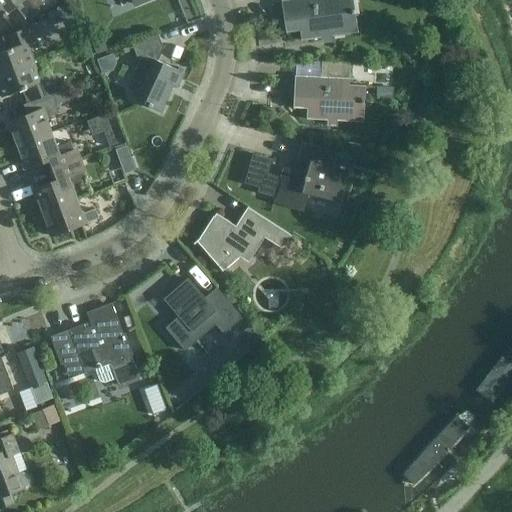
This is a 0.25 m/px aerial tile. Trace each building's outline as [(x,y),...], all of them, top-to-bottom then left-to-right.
[(17,25),(44,4),(41,0),(0,0),(0,20),(9,14),(17,25)] [(337,4),(336,0),(288,0),(282,1),(287,32),(301,30),(302,41),(358,33),(353,1),(337,4)] [(0,75),(35,63),(30,51),(40,48),(32,26),(8,36),(12,48),(0,53),(0,75)] [(164,49),(159,35),(133,45),(139,63),(140,62),(151,67),(136,99),(161,111),(173,86),(178,88),(184,73),(155,60),(159,51),(164,49)] [(352,79),(353,63),(323,61),(322,78),(296,76),(294,108),(308,108),(308,119),(364,122),(365,91),(349,90),(349,79),(352,79)] [(0,75),(0,90),(3,98),(28,88),(33,101),(57,92),(48,71),(39,74),(35,63),(0,75)] [(376,100),(393,100),(394,87),(377,86),(376,100)] [(18,145),(52,133),(46,118),(60,113),(56,105),(70,99),(66,89),(29,103),(33,113),(9,122),(18,145)] [(113,111),(99,116),(105,132),(110,147),(124,142),(113,111)] [(57,147),(52,133),(18,145),(27,169),(51,160),(54,170),(78,161),(70,142),(57,147)] [(336,151),(302,142),(291,180),(269,174),(273,160),(253,154),(245,184),(259,188),(257,193),(275,198),(274,203),(304,211),(309,194),(340,203),(349,172),(331,167),(336,151)] [(116,150),(125,174),(136,170),(127,146),(116,150)] [(43,213),(77,200),(71,185),(85,180),(78,161),(54,170),(58,180),(34,189),(43,213)] [(77,200),(43,213),(52,236),(99,218),(96,209),(82,214),(77,200)] [(292,235),(248,207),(236,226),(217,213),(210,224),(213,227),(194,244),(195,245),(198,242),(223,272),(241,257),(249,262),(265,237),(283,249),(292,235)] [(205,298),(188,279),(165,299),(179,317),(166,328),(185,351),(216,325),(224,334),(243,318),(217,288),(205,298)] [(124,335),(112,303),(87,313),(92,327),(86,329),(84,324),(51,337),(62,366),(65,364),(70,379),(96,369),(100,381),(105,383),(116,379),(119,385),(140,378),(131,355),(133,355),(126,334),(124,335)] [(238,336),(249,349),(259,341),(248,327),(238,336)] [(511,377),(511,345),(480,396),(495,405),(511,377)] [(53,399),(35,351),(19,357),(31,389),(37,405),(53,399)] [(0,359),(0,395),(14,390),(2,359),(0,359)] [(167,410),(158,384),(144,389),(154,415),(167,410)] [(30,414),(37,430),(62,420),(55,404),(30,414)] [(408,497),(474,424),(461,412),(395,485),(408,497)] [(19,473),(12,454),(20,451),(13,435),(0,439),(0,508),(15,503),(11,493),(25,488),(28,485),(30,480),(28,476),(24,473),(19,473)]
